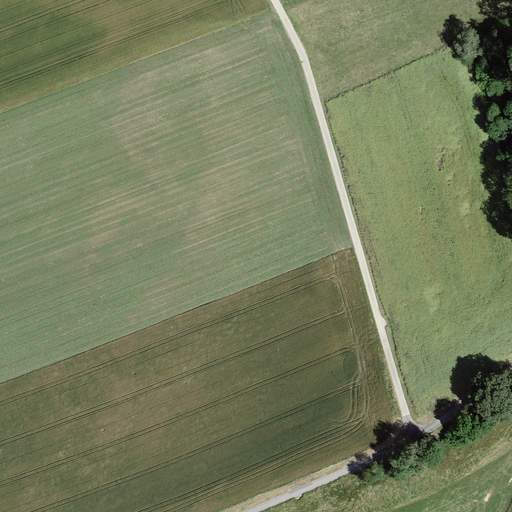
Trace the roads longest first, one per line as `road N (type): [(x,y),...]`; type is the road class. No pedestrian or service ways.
road 1 (track): [(413,438),(310,80),(274,0)]
road 2 (track): [(251,511),(413,438),(511,373)]
